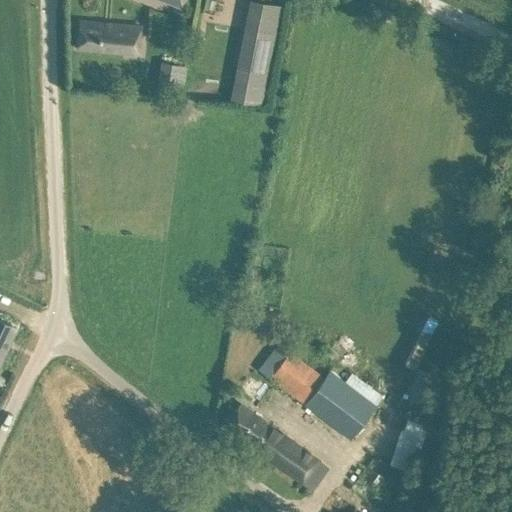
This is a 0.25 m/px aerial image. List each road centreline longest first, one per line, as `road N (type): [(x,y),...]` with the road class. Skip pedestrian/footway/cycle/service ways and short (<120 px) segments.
road 1 (unclassified): [(58,329),(48,0)]
road 2 (unclassified): [(291,511),(58,329)]
road 3 (unclassified): [(0,435),(58,329)]
